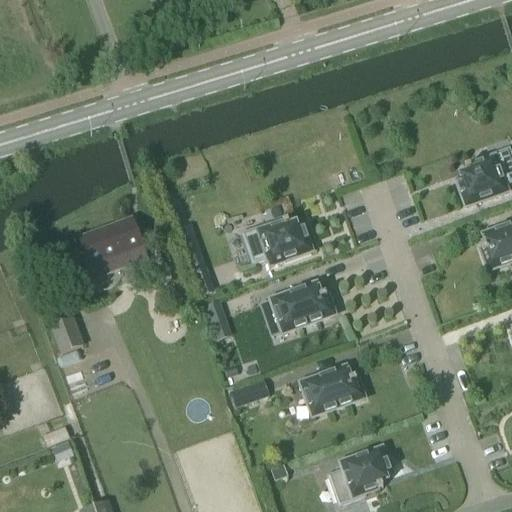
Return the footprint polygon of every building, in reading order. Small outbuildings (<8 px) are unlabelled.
[(507,194),(504,187),(511,183),(511,161),(508,151),(483,160),(484,163),(464,170),(465,173),(466,173),(468,178),(456,183),(465,209),(507,194)] [(177,206),(167,209),(172,222),(181,219),(177,206)] [(131,220),(78,239),(89,270),(142,251),(131,220)] [(311,254),(302,227),(290,232),(288,226),(289,226),(287,223),(268,229),(267,227),(241,236),(252,266),(267,261),(270,269),(311,254)] [(485,249),(481,251),(482,252),(481,252),(488,273),(511,264),(511,226),(481,237),(485,249)] [(191,227),(175,232),(189,273),(205,267),(191,227)] [(215,294),(207,274),(192,279),(199,300),(215,294)] [(327,297),(326,297),(325,296),(321,298),(317,285),(270,302),(282,336),(334,318),(327,297)] [(58,311),(55,303),(41,308),(44,316),(58,311)] [(219,303),(203,308),(215,344),(231,339),(219,303)] [(82,348),(72,322),(50,330),(61,357),(82,348)] [(356,380),(355,381),(355,379),(351,381),(346,369),(300,385),(312,419),(364,401),(356,380)] [(264,383),(229,395),(235,411),(269,399),(264,383)] [(64,429),(41,439),(45,451),(55,447),(69,441),(64,429)] [(381,487),(379,481),(391,477),(382,451),(340,465),(343,473),(328,478),(338,508),(364,499),(363,497),(383,490),(381,486),(381,487)] [(282,469),(271,473),(274,483),(286,479),(282,469)]
